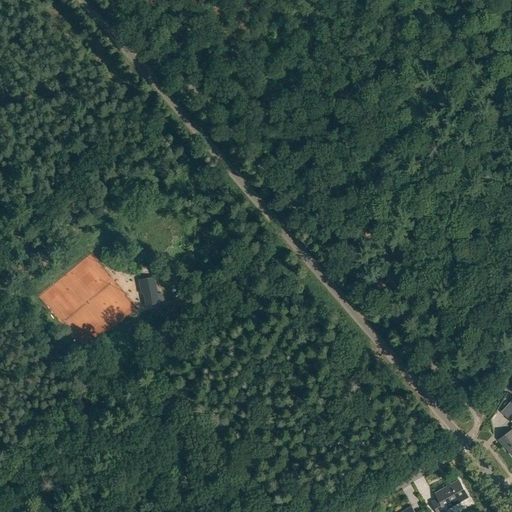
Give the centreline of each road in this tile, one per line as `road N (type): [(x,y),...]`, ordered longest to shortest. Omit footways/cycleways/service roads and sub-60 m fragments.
road 1 (unclassified): [(464,442),(84,0)]
road 2 (track): [(438,93),(326,281)]
road 3 (track): [(456,448),(338,511)]
